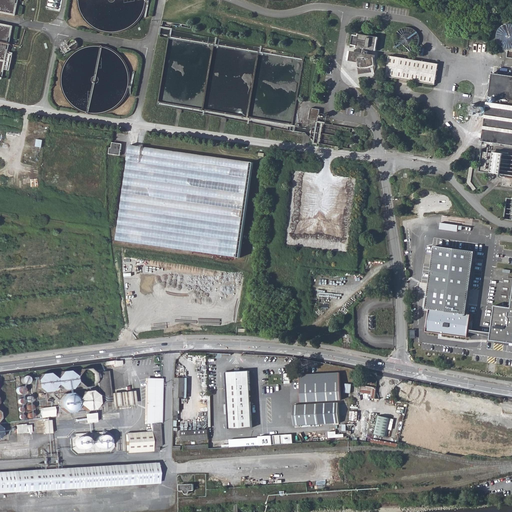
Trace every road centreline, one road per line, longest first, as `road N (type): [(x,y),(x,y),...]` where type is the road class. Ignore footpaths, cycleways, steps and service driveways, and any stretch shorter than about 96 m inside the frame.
road 1 (secondary): [(0,367),(227,345),(401,370)]
road 2 (unclassified): [(401,370),(399,266),(387,200)]
